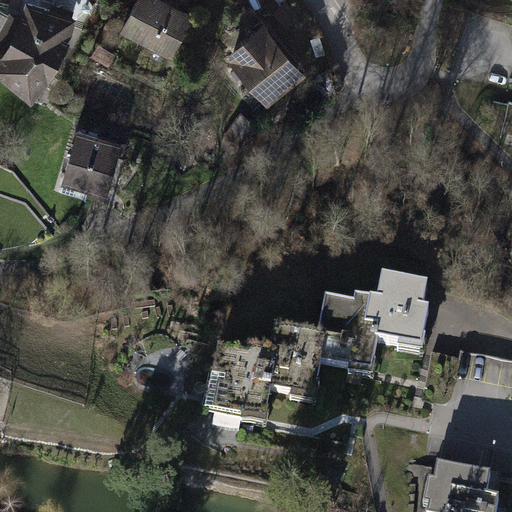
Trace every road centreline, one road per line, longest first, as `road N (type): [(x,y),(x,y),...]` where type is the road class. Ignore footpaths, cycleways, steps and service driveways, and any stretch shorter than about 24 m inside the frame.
road 1 (residential): [(367,82),(219,190),(74,259),(0,270)]
road 2 (residential): [(435,0),(416,71),(395,82),(367,82)]
